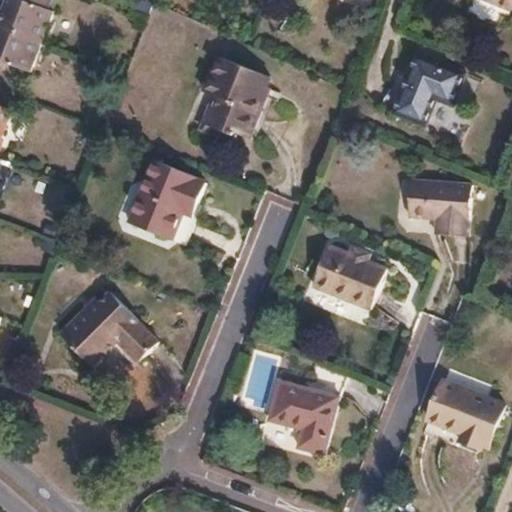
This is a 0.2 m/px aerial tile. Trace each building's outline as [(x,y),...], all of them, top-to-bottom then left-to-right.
[(7,0),(0,20),(0,23),(42,40),(54,11),(48,8),(51,0),(7,0)] [(42,40),(0,23),(0,58),(31,70),(42,40)] [(417,52),(393,110),(425,124),(436,97),(453,104),(465,72),(417,52)] [(209,70),(202,87),(218,93),(216,101),(213,99),(210,104),(204,120),(234,132),(236,128),(250,133),(273,76),(220,54),(213,72),(209,70)] [(0,149),(6,136),(2,135),(12,108),(0,103),(0,149)] [(130,221),(171,237),(187,196),(199,200),(206,182),(195,177),(195,174),(156,159),(130,221)] [(416,179),(414,216),(441,218),(440,233),(471,235),(474,182),(416,179)] [(365,257),(348,250),(327,241),(310,281),(367,305),(384,265),(365,257)] [(350,243),(348,250),(365,257),(367,250),(350,243)] [(84,313),(60,339),(92,368),(123,336),(144,355),(156,343),(135,323),(135,320),(108,296),(87,317),(84,313)] [(278,377),(267,417),(301,427),(296,445),(321,451),(337,394),(278,377)] [(481,447),(485,440),(492,420),(500,422),(508,404),(464,386),(444,378),(428,417),(463,431),(460,439),(481,447)] [(492,420),(485,440),(492,443),(500,422),(492,420)]
